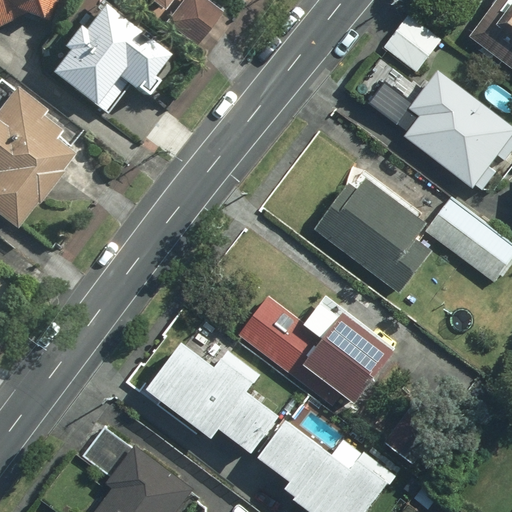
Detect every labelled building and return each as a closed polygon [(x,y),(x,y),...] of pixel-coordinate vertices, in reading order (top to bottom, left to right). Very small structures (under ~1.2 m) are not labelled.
[(0,0),(0,20),(29,11),(52,17),(56,0),(0,0)] [(173,48),(107,0),(105,0),(54,69),(99,102),(121,72),(142,88),(173,48)] [(511,0),(504,0),(479,33),(511,57),(511,0)] [(413,13),(389,48),(421,71),(446,37),(413,13)] [(410,135),(480,188),(511,146),(511,116),(448,67),(416,108),(426,115),(410,135)] [(0,110),(0,207),(20,223),(77,149),(58,134),(64,127),(44,112),(49,105),(21,83),(0,110)] [(433,219),(367,171),(325,229),(409,290),(441,247),(423,234),(433,219)] [(511,236),(458,197),(433,230),(501,279),(511,264),(511,236)] [(337,404),(350,387),(366,399),(405,347),(352,308),(330,337),(272,294),(242,334),(337,404)] [(263,449),(291,412),(257,386),(267,373),(233,349),(224,361),(193,338),(159,385),(222,432),(229,424),(263,449)] [(373,511),(403,474),(371,450),(361,463),(298,417),(270,454),(300,477),(296,483),(307,492),(304,495),(327,511),(373,511)] [(114,482),(119,486),(100,511),(180,511),(201,484),(141,443),(114,482)]
